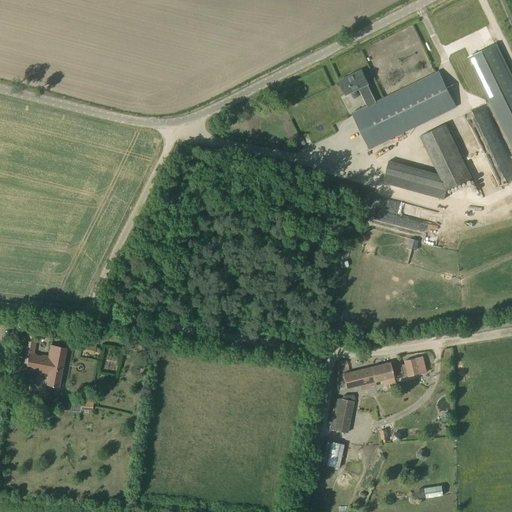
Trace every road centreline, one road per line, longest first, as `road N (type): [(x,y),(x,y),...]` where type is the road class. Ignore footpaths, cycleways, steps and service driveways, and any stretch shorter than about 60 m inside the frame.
road 1 (unclassified): [(377,352),(316,350),(101,312),(97,287),(179,122)]
road 2 (tertiary): [(179,122),(427,0)]
road 3 (tertiary): [(179,122),(155,125),(0,90)]
road 4 (track): [(332,352),(305,511)]
